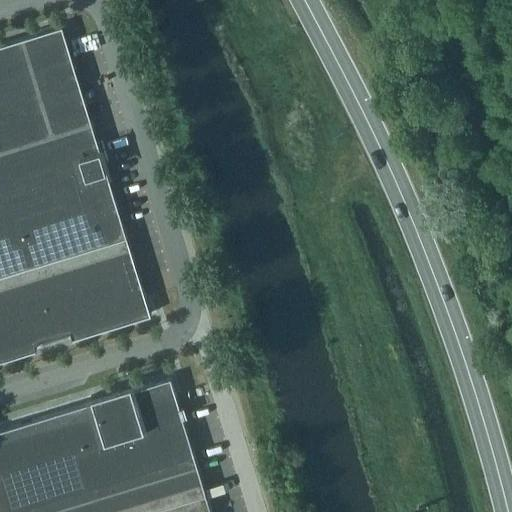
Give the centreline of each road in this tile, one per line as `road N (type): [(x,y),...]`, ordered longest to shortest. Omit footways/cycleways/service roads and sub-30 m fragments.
road 1 (primary): [(507,511),(425,256),(303,0)]
road 2 (unclassified): [(189,319),(190,293),(103,16),(83,0)]
road 3 (unclassified): [(256,511),(207,344),(189,319)]
road 4 (unclassified): [(0,390),(166,338),(189,319)]
